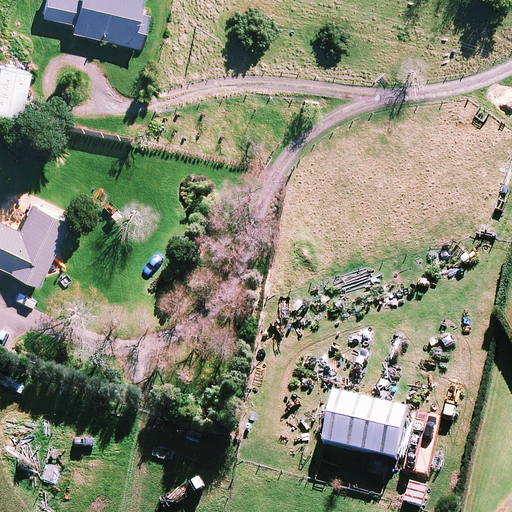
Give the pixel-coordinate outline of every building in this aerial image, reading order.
[(44,0),(42,12),(74,19),(72,27),(138,41),(146,7),(136,5),(137,0),(44,0)] [(31,68),(0,62),(0,105),(23,110),(31,68)] [(0,262),(37,280),(68,215),(34,199),(20,229),(0,219),(0,262)] [(323,439),(371,450),(390,454),(396,455),(407,407),(335,390),(323,439)] [(441,415),(418,410),(405,468),(427,473),(441,415)] [(426,486),(410,482),(405,501),(422,505),(426,486)]
